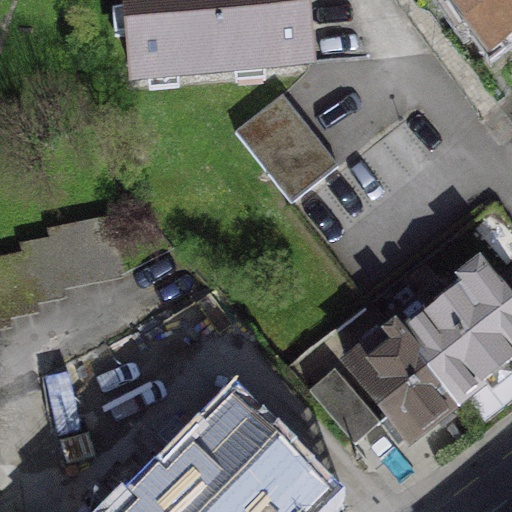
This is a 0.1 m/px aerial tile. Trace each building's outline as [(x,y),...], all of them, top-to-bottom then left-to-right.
[(303,0),(127,0),(133,79),(308,64),(303,0)] [(511,33),(511,0),(449,0),(448,1),(464,23),(469,19),(492,49),(511,33)] [(308,128),(282,95),(235,132),(291,203),(338,166),(308,128)] [(23,252),(0,257),(0,329),(10,327),(8,317),(35,312),(34,304),(64,298),(62,288),(119,276),(108,219),(49,230),(51,239),(22,245),(23,252)] [(464,289),(402,339),(455,404),(465,396),(485,420),(511,397),(511,367),(508,362),(511,358),(511,304),(509,300),(479,264),(458,281),(464,289)] [(402,339),(391,327),(348,362),(358,373),(355,376),(409,442),(443,413),(455,404),(402,339)] [(362,403),(332,370),(307,394),(353,445),(378,423),(361,404),(362,403)] [(144,511),(143,511),(296,511),(314,494),(235,417),(167,487),(159,480),(148,491),(136,503),(144,511)]
